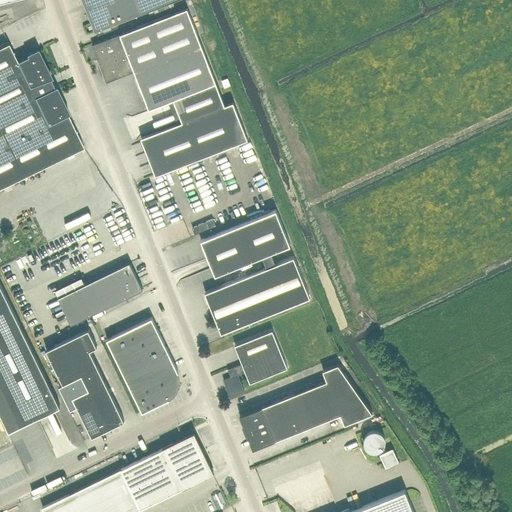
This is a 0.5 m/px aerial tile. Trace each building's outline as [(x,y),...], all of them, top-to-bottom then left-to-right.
[(82,0),(95,30),(172,0),(82,0)] [(134,70),(149,108),(174,98),(182,120),(141,137),(155,174),(247,138),(233,101),(224,104),(187,7),(92,44),(106,81),(134,70)] [(17,60),(8,41),(0,45),(0,186),(83,145),(36,50),(17,60)] [(340,87),(258,127),(292,196),(392,147),(374,111),(356,120),(340,87)] [(374,187),(337,205),(355,242),(392,224),(388,216),(402,210),(401,212),(414,213),(416,190),(403,189),(403,196),(383,205),(374,187)] [(275,209),(200,239),(215,274),(258,257),(269,252),(289,244),(275,209)] [(192,226),(195,234),(218,224),(215,216),(192,226)] [(310,296),(293,255),(273,263),(269,252),(258,257),(264,267),(204,291),(221,332),(310,296)] [(143,288),(129,261),(57,296),(71,323),(143,288)] [(17,421),(18,421),(57,402),(59,406),(60,405),(0,283),(0,412),(8,430),(9,430),(8,426),(17,421)] [(151,316),(106,338),(142,411),(169,398),(168,396),(170,395),(173,393),(174,391),(176,388),(177,386),(178,383),(178,380),(178,377),(177,375),(176,372),(178,371),(151,316)] [(46,349),(62,383),(59,385),(70,408),(76,405),(77,405),(91,436),(124,420),(89,349),(97,346),(88,328),(62,341),(55,344),(46,349)] [(234,374),(223,379),(229,394),(244,388),(238,373),(245,371),(250,381),(287,366),(272,329),(234,344),(242,363),(231,367),(234,374)] [(239,414),(253,448),(340,413),(344,423),(372,412),(338,363),(322,369),(327,379),(239,414)] [(381,448),(382,448),(382,447),(383,447),(383,446),(383,445),(384,445),(384,444),(384,443),(385,443),(385,442),(385,441),(385,440),(385,439),(385,438),(384,437),(384,436),(384,435),(383,434),(383,433),(382,433),(382,432),(381,432),(381,431),(380,431),(379,430),(378,430),(377,430),(377,429),(376,429),(375,429),(374,429),(373,429),(372,429),(371,429),(371,430),(370,430),(369,430),(368,431),(367,431),(367,432),(366,432),(366,433),(365,433),(365,434),(364,435),(364,436),(364,437),(363,437),(363,438),(363,439),(363,440),(363,441),(363,442),(363,443),(364,443),(364,444),(364,445),(365,445),(365,446),(365,447),(366,447),(366,448),(367,448),(367,449),(368,449),(369,450),(370,450),(371,450),(371,451),(372,451),(373,451),(374,451),(375,451),(376,451),(377,451),(377,450),(378,450),(379,450),(379,449),(380,449),(381,449),(381,448)] [(128,511),(129,511),(137,508),(138,508),(142,506),(142,505),(151,501),(151,502),(153,501),(153,500),(170,492),(171,492),(173,491),(179,488),(186,485),(185,484),(191,481),(192,482),(213,472),(193,432),(121,468),(122,471),(120,473),(112,477),(107,479),(108,480),(99,484),(99,483),(94,485),(95,486),(86,490),(86,489),(81,492),(82,492),(73,496),(71,497),(69,493),(42,506),(44,511),(67,511),(75,508),(77,511),(128,511)] [(393,447),(380,452),(385,465),(398,460),(393,447)] [(414,511),(405,489),(346,511),(414,511)] [(328,511),(334,508),(327,493),(322,495),(328,511)]
